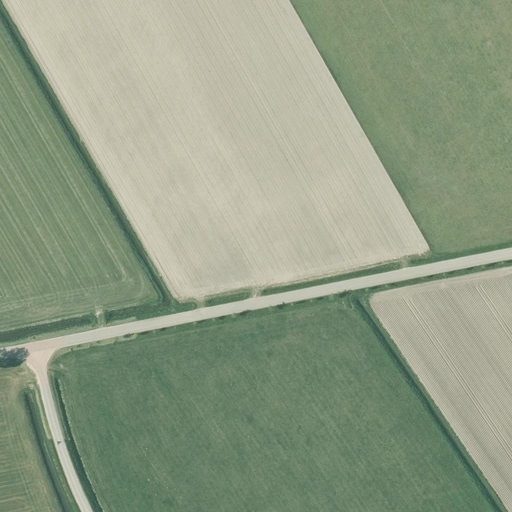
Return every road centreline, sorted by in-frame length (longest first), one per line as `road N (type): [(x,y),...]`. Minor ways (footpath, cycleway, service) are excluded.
road 1 (unclassified): [(33,349),(511,255)]
road 2 (unclassified): [(33,349),(86,511)]
